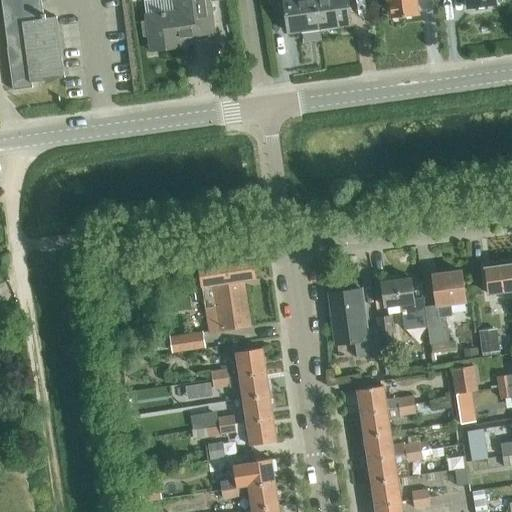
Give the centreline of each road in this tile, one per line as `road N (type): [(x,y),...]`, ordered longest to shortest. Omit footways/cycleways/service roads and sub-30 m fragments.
road 1 (residential): [(328,511),(286,243)]
road 2 (tertiary): [(0,145),(266,110)]
road 3 (tertiary): [(266,110),(511,74)]
road 4 (track): [(58,511),(16,276)]
road 5 (residential): [(286,243),(511,212)]
road 6 (residential): [(286,243),(266,110)]
